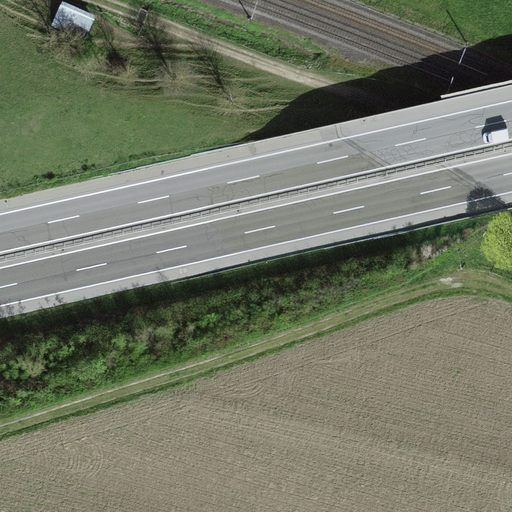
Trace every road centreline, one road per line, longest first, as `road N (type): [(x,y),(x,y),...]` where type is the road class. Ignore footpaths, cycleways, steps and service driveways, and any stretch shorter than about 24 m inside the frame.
road 1 (track): [(0,431),(437,284),(480,279),(511,287)]
road 2 (motorway): [(0,288),(511,173)]
road 3 (motorway): [(511,120),(0,232)]
road 4 (track): [(103,0),(511,145)]
